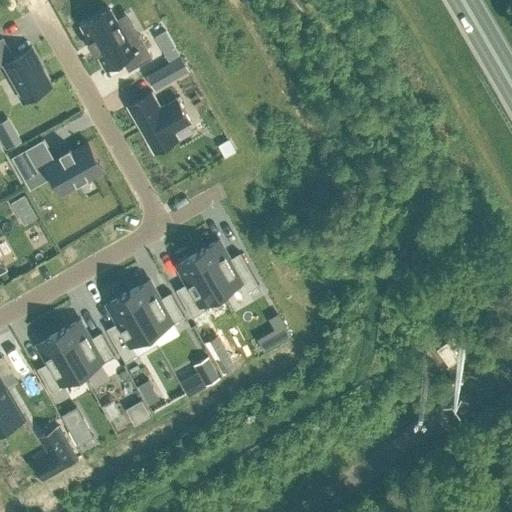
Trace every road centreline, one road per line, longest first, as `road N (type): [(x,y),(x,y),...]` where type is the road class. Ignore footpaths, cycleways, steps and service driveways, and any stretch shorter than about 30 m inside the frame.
road 1 (residential): [(0,316),(159,223),(36,0)]
road 2 (residential): [(304,511),(511,361)]
